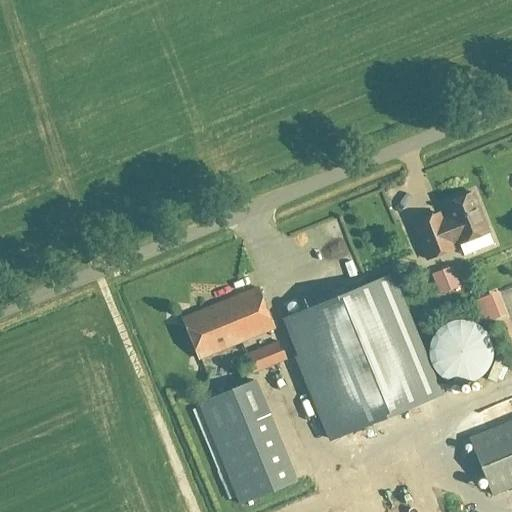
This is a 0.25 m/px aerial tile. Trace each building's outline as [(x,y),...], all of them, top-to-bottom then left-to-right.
[(447,219),(443,221),(440,213),(411,224),(424,261),(454,250),(452,244),(455,243),(456,245),(489,233),(474,193),(442,204),(447,219)] [(316,306),(286,319),(301,356),(297,358),(330,440),(438,396),(390,276),(330,301),(316,306)] [(198,360),(272,330),(255,288),(181,318),(198,360)] [(488,296),(476,301),(485,324),(497,319),(488,296)] [(455,320),(444,324),(437,329),(431,336),(426,350),(427,355),(430,366),(432,371),(441,379),(454,384),(468,383),(482,375),(490,363),(491,348),(486,335),(482,329),(472,322),(463,320),(455,320)] [(285,361),(277,341),(233,359),(241,379),(285,361)] [(255,380),(197,404),(238,505),(296,481),(255,380)] [(511,422),(469,440),(492,496),(511,487),(511,422)]
